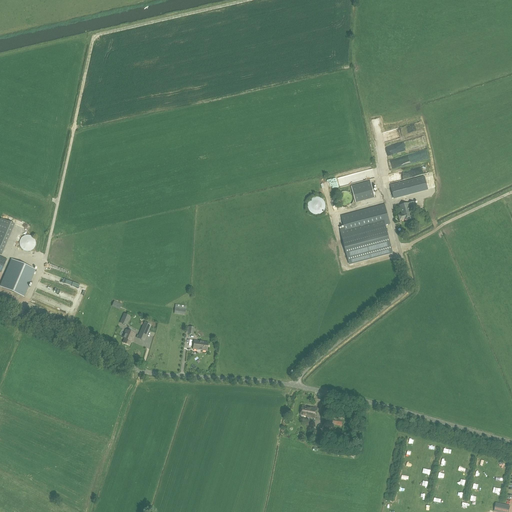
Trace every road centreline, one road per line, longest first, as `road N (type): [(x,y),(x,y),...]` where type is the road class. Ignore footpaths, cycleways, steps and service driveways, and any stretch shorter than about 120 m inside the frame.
road 1 (track): [(49,241),(94,37),(250,0)]
road 2 (tertiary): [(293,385),(138,370),(0,310)]
road 3 (tertiary): [(511,443),(293,385)]
road 4 (unclassified): [(293,385),(406,288),(395,234)]
road 5 (track): [(400,252),(511,192)]
